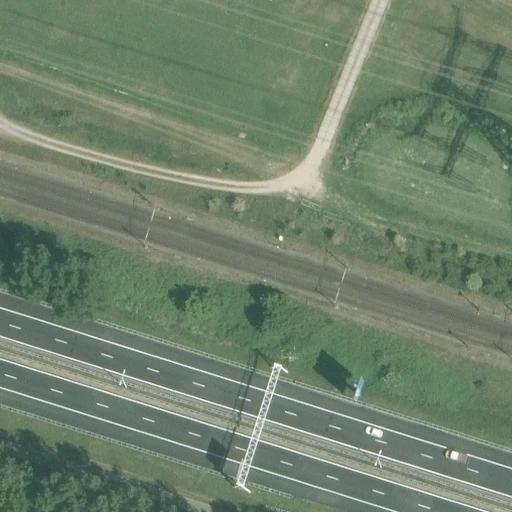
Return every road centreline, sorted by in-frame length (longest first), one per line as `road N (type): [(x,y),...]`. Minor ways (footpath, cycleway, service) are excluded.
road 1 (motorway): [(511,487),(0,326)]
road 2 (motorway): [(0,372),(444,511)]
